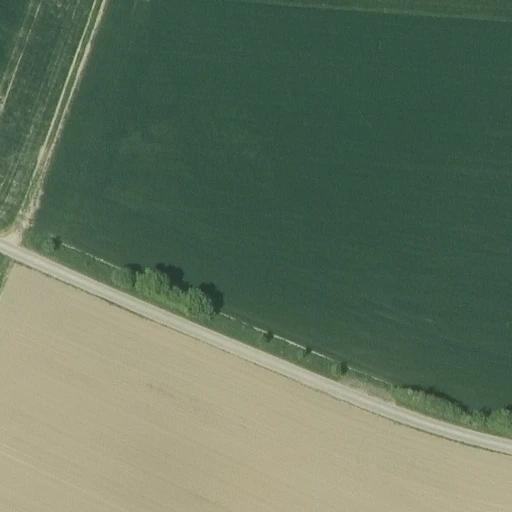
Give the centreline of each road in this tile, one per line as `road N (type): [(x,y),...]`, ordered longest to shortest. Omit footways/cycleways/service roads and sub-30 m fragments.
road 1 (track): [(0,243),(422,424),(511,445)]
road 2 (track): [(11,249),(100,0)]
